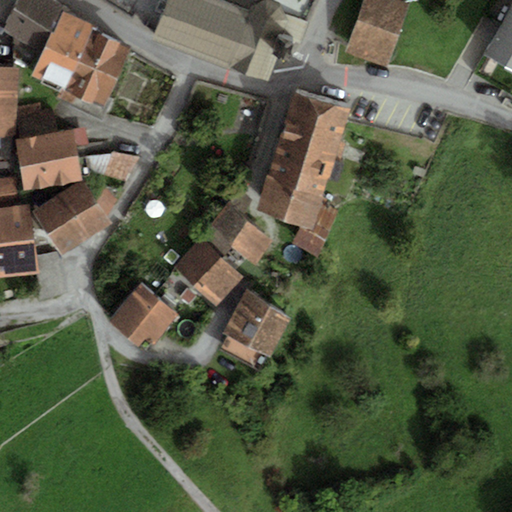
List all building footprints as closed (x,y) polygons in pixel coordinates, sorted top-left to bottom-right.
[(38,42),(57,8),(42,0),(20,0),(7,25),(38,42)] [(250,6),(233,0),(164,0),(152,35),(267,78),(280,45),(288,48),(291,38),(302,42),(310,22),(284,12),(281,2),(276,0),(252,0),(250,6)] [(409,7),(388,0),(365,0),(350,48),(391,62),(409,7)] [(511,0),(482,51),(511,68),(511,0)] [(128,51),(59,16),(30,71),(99,107),(128,51)] [(18,70),(0,68),(0,137),(12,138),(18,70)] [(350,112),(291,92),(253,205),(295,219),(287,241),(320,252),(334,211),(318,206),(350,112)] [(70,134),(15,144),(23,188),(78,179),(70,134)] [(80,184),(31,213),(54,250),(102,221),(80,184)] [(226,209),(172,268),(211,303),(265,245),(226,209)] [(24,211),(0,214),(0,274),(32,269),(24,211)] [(141,290),(110,326),(142,353),(173,316),(141,290)] [(283,313),(238,292),(219,331),(264,353),(283,313)]
